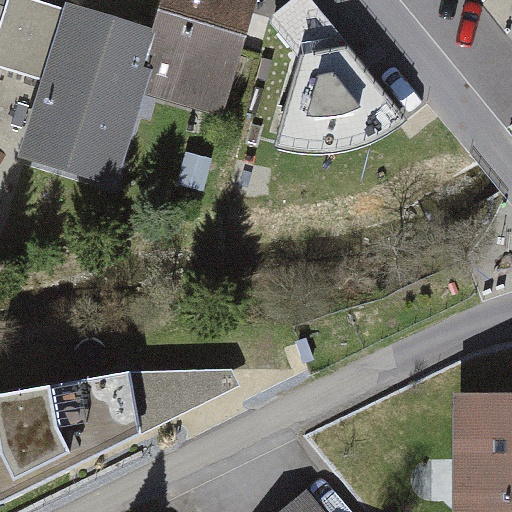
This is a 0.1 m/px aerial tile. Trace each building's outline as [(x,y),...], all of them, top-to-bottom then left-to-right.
[(114,179),(141,91),(160,27),(151,25),(69,0),(65,0),(64,7),(41,0),(6,0),(0,22),(0,65),(41,78),(18,150),(114,179)] [(160,27),(141,91),(223,114),(255,0),(158,0),(151,25),(160,27)] [(403,120),(305,0),(298,0),(265,26),(295,67),(283,133),(307,141),(331,146),(360,144),(403,120)] [(128,343),(0,361),(0,472),(144,451),(128,343)] [(511,410),(466,411),(465,508),(511,508),(511,410)]
